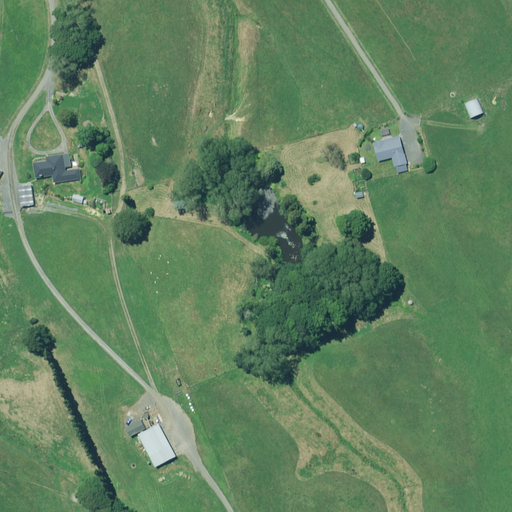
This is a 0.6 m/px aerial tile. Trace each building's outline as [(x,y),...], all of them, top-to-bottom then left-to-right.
[(485,113),(479,99),(468,104),(474,117),(485,113)] [(392,139),(389,128),(381,130),(384,141),(375,143),(379,161),(393,158),(395,167),(408,164),(402,136),(392,139)] [(72,167),(70,154),(48,157),(48,161),(34,163),(36,178),(53,176),(54,183),(83,179),(82,169),(67,171),(66,168),(72,167)] [(34,188),(26,186),(23,200),(31,202),(34,188)] [(85,197),(75,195),(73,201),(83,204),(85,197)] [(148,429),(144,420),(128,428),(132,437),(148,429)] [(177,457),(160,425),(140,435),(157,467),(177,457)]
